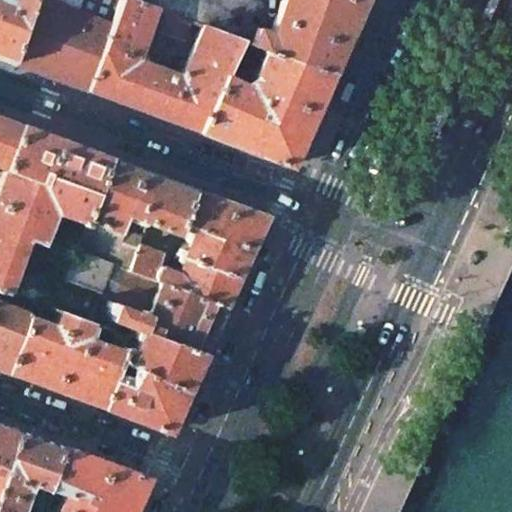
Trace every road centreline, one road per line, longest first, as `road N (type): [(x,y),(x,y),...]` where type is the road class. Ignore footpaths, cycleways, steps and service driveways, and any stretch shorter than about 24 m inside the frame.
road 1 (residential): [(0,92),(330,218)]
road 2 (primary): [(318,511),(454,210)]
road 3 (primary): [(330,218),(211,477)]
road 4 (residential): [(211,477),(0,398)]
road 5 (primary): [(386,94),(330,218)]
road 6 (unclassified): [(330,218),(374,234),(454,210)]
road 7 (unclassified): [(386,94),(402,133),(472,170)]
